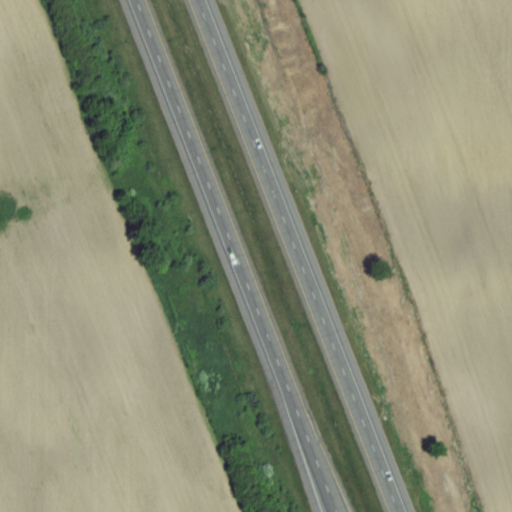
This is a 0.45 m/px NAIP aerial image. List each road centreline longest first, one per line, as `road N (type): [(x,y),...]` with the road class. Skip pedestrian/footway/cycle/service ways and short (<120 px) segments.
road 1 (trunk): [(400,511),(198,0)]
road 2 (trunk): [(136,0),(336,511)]
